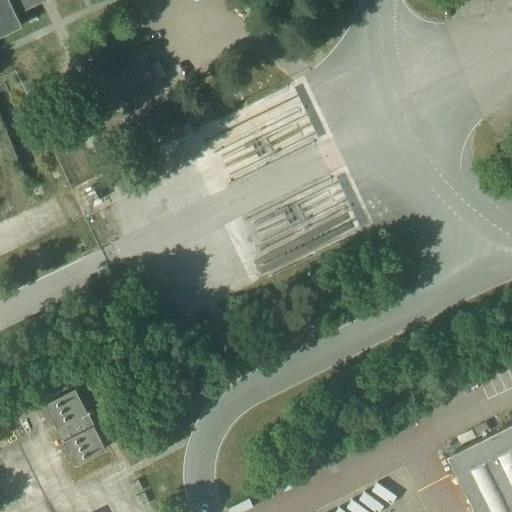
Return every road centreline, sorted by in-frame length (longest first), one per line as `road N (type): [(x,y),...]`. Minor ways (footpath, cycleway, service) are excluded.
road 1 (unclassified): [(0,313),(393,130)]
road 2 (unclassified): [(393,130),(428,203),(472,239),(511,248)]
road 3 (unclassified): [(381,0),(393,130)]
